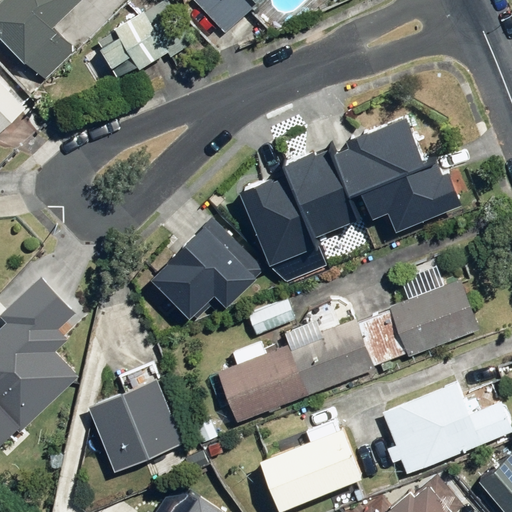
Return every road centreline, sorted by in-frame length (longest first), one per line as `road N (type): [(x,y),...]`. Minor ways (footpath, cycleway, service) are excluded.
road 1 (residential): [(227,104),(125,210),(96,215),(74,184),(88,155),(128,137)]
road 2 (residential): [(475,4),(227,104)]
